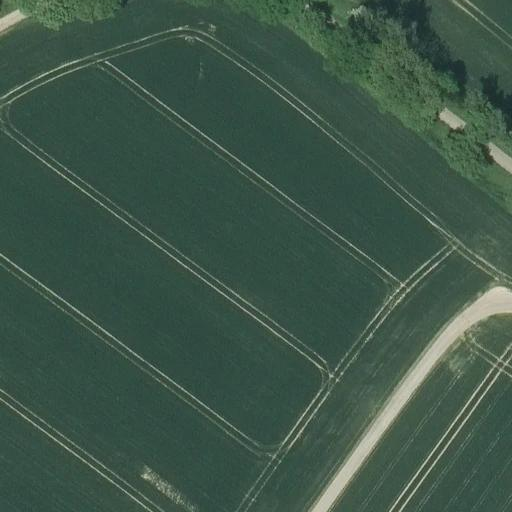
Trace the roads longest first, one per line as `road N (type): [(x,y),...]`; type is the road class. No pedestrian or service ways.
road 1 (unclassified): [(511,304),(482,304),(464,320),(325,511)]
road 2 (track): [(511,162),(300,0)]
